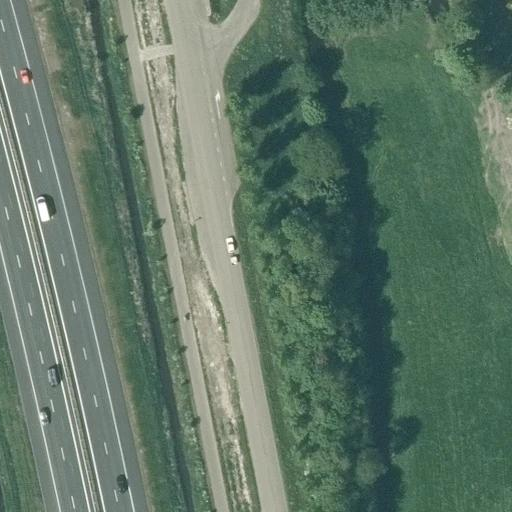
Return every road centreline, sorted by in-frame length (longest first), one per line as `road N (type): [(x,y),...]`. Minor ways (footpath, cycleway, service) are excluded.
road 1 (motorway): [(130,511),(8,0)]
road 2 (tertiary): [(278,511),(186,55)]
road 3 (motorway): [(0,210),(69,511)]
